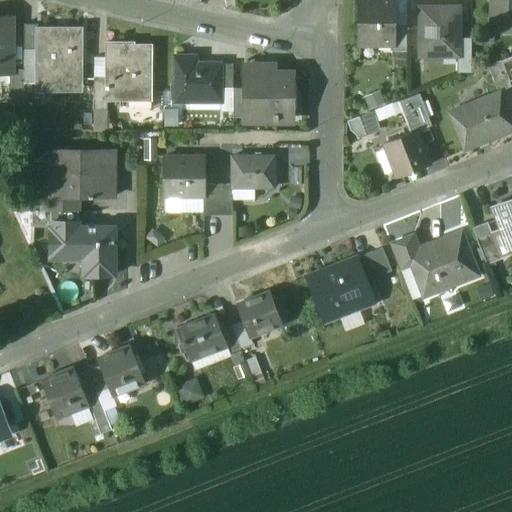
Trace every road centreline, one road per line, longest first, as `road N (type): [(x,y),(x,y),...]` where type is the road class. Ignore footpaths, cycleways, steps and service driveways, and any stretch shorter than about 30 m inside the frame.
road 1 (track): [(511,299),(0,499)]
road 2 (residential): [(0,366),(330,226)]
road 3 (residential): [(95,0),(323,52)]
road 4 (residential): [(330,226),(511,163)]
road 5 (residential): [(323,52),(323,203),(330,226)]
